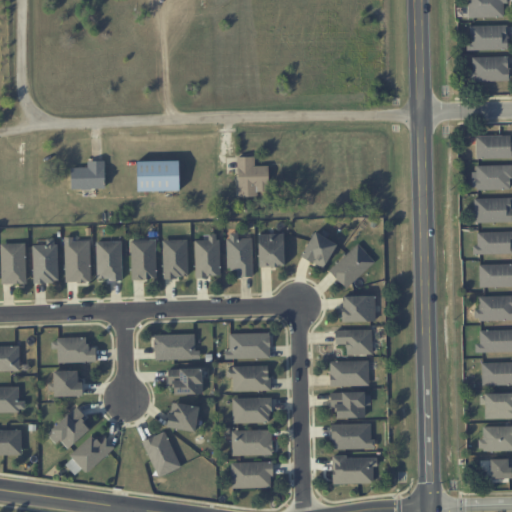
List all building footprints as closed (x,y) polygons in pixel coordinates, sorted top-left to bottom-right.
[(507,0),(468,0),(468,17),(504,17),(503,3),(508,3),(507,0)] [(508,49),(507,24),(469,26),(470,50),(508,49)] [(471,57),(471,81),(509,80),(509,56),(471,57)] [(476,136),(476,158),(511,157),(511,135),(476,136)] [(238,197),(257,196),(257,192),(269,192),(268,165),(255,166),(254,156),(237,157),(238,197)] [(87,161),(87,166),(70,167),(71,189),(105,188),(104,160),(87,161)] [(179,190),(179,160),(137,161),(137,191),(179,190)] [(510,164),(472,165),(473,190),(511,189),(510,164)] [(511,197),(474,198),(474,222),(511,221),(511,197)] [(301,255),(323,268),(337,244),(315,231),(301,255)] [(252,237),(238,237),(238,232),(227,233),(228,270),(238,269),(239,277),(252,276),(252,237)] [(511,253),(511,232),(477,232),(477,245),(473,245),(472,253),(511,253)] [(195,277),(220,276),(219,233),(208,234),(208,239),(194,240),(195,277)] [(259,266),(284,266),(284,234),(258,234),(259,266)] [(66,281),(91,280),(89,240),(73,241),(73,237),(64,237),(66,281)] [(58,282),(57,239),(46,239),(46,245),(33,245),(33,282),(58,282)] [(188,277),(187,239),(163,240),(164,277),(188,277)] [(156,279),(155,240),(131,240),(132,279),(156,279)] [(122,279),(121,241),(96,241),(97,279),(122,279)] [(1,244),(1,284),(26,283),(25,243),(1,244)] [(329,270),(346,288),(375,261),(357,243),(329,270)] [(511,263),(479,264),(479,287),(511,286),(511,263)] [(511,295),(479,296),(479,309),(474,309),(474,320),(511,319),(511,295)] [(342,322),(375,321),(375,296),(342,296),(342,322)] [(372,329),(335,330),(335,344),(346,343),(346,354),(372,354),(372,329)] [(511,329),(479,330),(480,344),(475,344),(475,352),(511,351),(511,329)] [(154,334),(155,359),(200,359),(200,350),(195,350),(195,333),(154,334)] [(225,359),(270,358),(270,333),(229,333),(229,350),(225,350),(225,359)] [(96,347),(87,347),(87,337),(55,337),(55,348),(58,348),(58,362),(96,361),(96,347)] [(0,370),(20,371),(19,345),(0,345),(0,370)] [(368,360),(329,361),(330,386),(369,385),(368,360)] [(482,385),(511,384),(511,361),(481,363),(482,385)] [(226,367),(227,377),(232,377),(233,391),(270,390),(269,366),(226,367)] [(202,368),(168,368),(168,384),(174,384),(174,394),(203,393),(202,368)] [(53,370),(53,383),(51,383),(51,396),(83,395),(83,381),(78,381),(78,370),(53,370)] [(0,386),(0,411),(24,411),(24,400),(19,400),(19,386),(0,386)] [(365,405),(371,405),(370,392),(330,393),(331,408),(336,408),(336,418),(365,417),(365,405)] [(511,417),(511,393),(480,394),(480,404),(484,404),(485,418),(511,417)] [(270,397),(232,398),(232,423),(271,422),(270,397)] [(199,406),(172,401),(167,427),(194,432),(199,406)] [(47,433),(56,444),(60,440),(68,448),(89,429),(81,420),(85,416),(77,407),(47,433)] [(372,423),(331,424),(332,449),(372,448),(372,423)] [(511,450),(511,425),(482,426),(483,439),(478,440),(479,451),(511,450)] [(0,454),(21,455),(21,429),(0,428),(0,454)] [(272,455),(272,430),(231,430),(232,455),(272,455)] [(142,441),(158,477),(181,467),(165,431),(142,441)] [(86,473),(114,447),(105,437),(100,443),(92,435),(70,456),(86,473)] [(377,456),(332,457),(333,483),(373,483),(372,466),(377,466),(377,456)] [(511,458),(490,459),(490,478),(511,477),(511,458)] [(231,488),(272,487),(272,462),(231,462),(231,488)]
